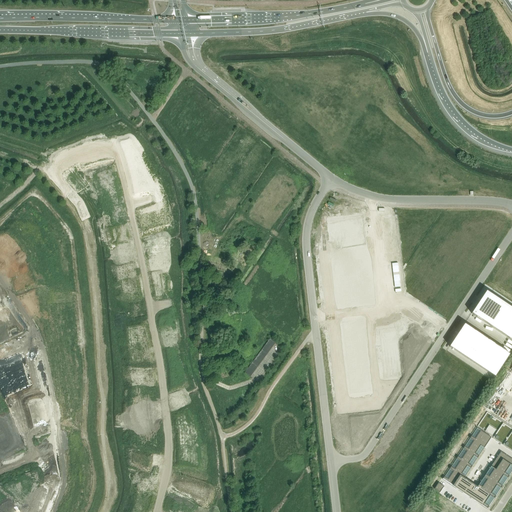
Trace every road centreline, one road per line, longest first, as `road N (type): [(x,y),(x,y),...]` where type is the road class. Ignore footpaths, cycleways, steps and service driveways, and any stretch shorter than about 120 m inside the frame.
road 1 (unclassified): [(315,326),(253,419),(221,437),(199,368),(196,212),(184,168),(105,67),(0,66)]
road 2 (unclassified): [(511,232),(369,449),(331,464)]
road 3 (track): [(151,326),(167,448),(157,511)]
road 4 (unclassified): [(330,177),(381,199),(511,204)]
road 5 (trunk): [(187,32),(284,27),(366,10)]
road 6 (trunk): [(364,5),(184,20)]
road 7 (trunk): [(0,28),(179,32)]
road 8 (unclassified): [(192,63),(330,177)]
road 9 (trunk): [(177,20),(0,18)]
road 10 (trunk): [(511,114),(482,116),(459,102),(426,8)]
road 11 (unclassified): [(330,177),(305,237),(315,326)]
road 12 (unclassified): [(315,326),(331,464)]
road 13 (motorway): [(429,51),(459,118),(511,150)]
